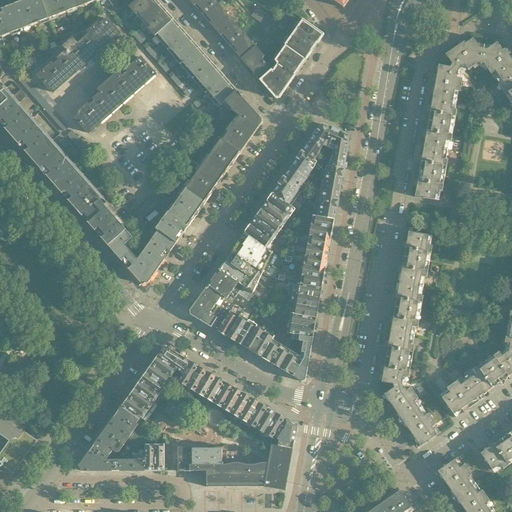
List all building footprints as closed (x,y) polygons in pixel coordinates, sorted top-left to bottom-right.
[(49,19),(41,0),(26,0),(11,6),(21,30),(49,19)] [(77,8),(73,0),(41,0),(49,19),(77,8)] [(86,5),(84,0),(73,0),(77,8),(86,5)] [(152,0),(137,0),(129,8),(136,15),(152,0)] [(161,5),(156,0),(152,0),(136,15),(142,22),(161,5)] [(214,0),(188,0),(210,25),(225,12),(214,0)] [(328,0),(331,2),(336,3),(343,8),(349,0),(328,0)] [(115,14),(121,8),(117,4),(111,9),(115,14)] [(167,12),(161,5),(142,22),(148,30),(167,12)] [(0,38),(21,30),(11,6),(0,10),(0,38)] [(277,22),(257,8),(251,16),(271,30),(277,22)] [(174,20),(167,12),(148,30),(155,37),(174,20)] [(225,12),(210,25),(220,36),(235,23),(225,12)] [(53,93),(76,72),(120,34),(107,19),(100,25),(98,23),(89,31),(91,33),(85,38),(80,34),(74,39),(73,38),(64,46),(67,50),(59,58),(60,60),(54,66),(52,64),(38,76),(53,93)] [(180,26),(174,20),(155,37),(161,44),(180,26)] [(301,22),(297,28),(285,46),(286,46),(280,54),(301,68),(323,38),(301,22)] [(256,47),(235,23),(220,36),(241,60),(256,47)] [(186,33),(180,26),(161,44),(167,51),(186,33)] [(192,40),(186,33),(167,51),(173,57),(192,40)] [(465,44),(462,39),(456,43),(458,46),(445,55),(452,65),(451,66),(458,71),(465,66),(468,71),(478,64),(481,64),(484,49),(480,48),(479,46),(479,44),(477,44),(473,39),(465,44)] [(199,48),(192,40),(173,57),(179,65),(199,48)] [(491,47),(490,46),(489,48),(487,50),(484,49),(481,64),(484,65),(491,75),(492,74),(498,82),(501,80),(500,79),(511,70),(511,60),(508,55),(511,53),(507,47),(502,51),(497,43),(491,47)] [(259,51),(256,47),(241,60),(250,70),(262,60),(264,56),(259,51)] [(157,55),(155,54),(159,51),(156,48),(153,51),(150,54),(154,58),(157,55)] [(205,55),(199,48),(179,65),(186,72),(205,55)] [(301,68),(280,54),(275,61),(278,65),(273,72),(287,88),(301,68)] [(212,62),(205,55),(186,72),(192,79),(212,62)] [(88,133),(155,74),(140,57),(126,70),(128,72),(123,77),(120,74),(118,76),(115,73),(109,79),(106,75),(105,76),(104,75),(98,80),(96,78),(82,90),(89,97),(98,89),(100,92),(94,98),(93,97),(86,102),(87,104),(78,112),(80,114),(75,119),(88,133)] [(262,60),(250,70),(259,80),(271,70),(262,60)] [(69,127),(30,83),(16,68),(11,62),(6,66),(11,72),(64,132),(69,127)] [(212,62),(192,79),(202,90),(221,73),(212,62)] [(437,75),(433,74),(432,81),(436,82),(433,96),(453,100),(453,101),(456,101),(458,92),(460,92),(462,79),(457,79),(458,71),(451,66),(450,67),(439,65),(437,75)] [(287,88),(273,72),(271,70),(259,80),(275,99),(280,98),(287,88)] [(511,70),(500,79),(501,80),(506,87),(501,90),(510,103),(511,101),(511,70)] [(221,73),(202,90),(212,101),(231,84),(221,73)] [(0,123),(82,216),(101,199),(95,192),(24,112),(18,105),(11,98),(0,84),(0,123)] [(237,91),(231,84),(212,101),(218,108),(223,104),(237,91)] [(244,99),(237,91),(223,104),(231,111),(244,99)] [(453,100),(433,96),(431,106),(428,105),(427,112),(430,112),(428,122),(454,126),(457,110),(451,109),(453,101),(453,100)] [(262,119),(244,99),(231,111),(240,117),(258,129),(262,123),(262,119)] [(213,113),(210,116),(207,118),(211,123),(217,118),(213,113)] [(258,129),(240,117),(234,124),(232,123),(226,131),(228,133),(223,140),(241,153),(258,129)] [(454,126),(428,122),(427,131),(423,130),(422,137),(426,137),(424,146),(444,150),(446,141),(451,142),(454,126)] [(330,146),(336,131),(322,125),(312,139),(322,147),(325,144),(330,146)] [(67,135),(86,157),(91,153),(72,131),(67,135)] [(349,136),(336,131),(330,146),(334,148),(334,152),(346,155),(349,136)] [(69,145),(63,138),(58,143),(63,149),(69,145)] [(241,153),(223,140),(221,139),(203,164),(223,178),(241,153)] [(319,157),(321,151),(322,147),(312,139),(300,155),(314,166),(317,163),(315,162),(319,157)] [(332,156),(334,152),(334,148),(330,146),(325,144),(322,147),(321,151),(323,152),(321,157),(327,159),(329,155),(332,156)] [(444,150),(424,146),(422,156),(419,155),(418,162),(421,162),(419,172),(445,176),(448,160),(442,159),(444,150)] [(343,174),(346,155),(334,152),(332,156),(328,165),(327,171),(343,174)] [(300,155),(291,168),(307,179),(310,175),(309,174),(312,170),(311,170),(314,166),(300,155)] [(92,164),(104,177),(109,173),(97,160),(92,164)] [(223,178),(203,164),(186,189),(205,203),(223,178)] [(291,168),(282,181),(295,191),(297,188),(300,189),(307,179),(291,168)] [(343,174),(327,171),(325,171),(324,176),(323,176),(322,181),(321,181),(320,186),(340,190),(343,174)] [(445,176),(419,172),(418,181),(414,180),(413,187),(417,187),(415,197),(422,198),(423,200),(425,199),(435,200),(437,191),(442,192),(445,176)] [(282,181),(273,193),(289,204),(295,196),(292,194),(295,191),(282,181)] [(340,190),(320,186),(319,197),(322,197),(321,202),(337,205),(340,190)] [(161,189),(134,213),(139,218),(166,194),(161,189)] [(188,227),(205,203),(186,189),(169,213),(188,227)] [(273,193),(267,202),(287,216),(290,211),(293,213),(296,209),(289,204),(273,193)] [(113,215),(110,212),(100,201),(101,199),(82,216),(108,246),(127,229),(127,228),(125,230),(113,215)] [(267,202),(262,210),(282,224),(285,219),(288,221),(290,218),(287,216),(267,202)] [(337,205),(321,202),(320,205),(317,205),(315,216),(334,220),(337,205)] [(262,210),(257,217),(277,231),(280,227),(282,228),(284,226),(282,224),(262,210)] [(122,212),(117,216),(121,220),(126,216),(122,212)] [(176,244),(188,227),(169,213),(168,212),(156,229),(158,231),(176,244)] [(334,220),(315,216),(313,216),(311,226),(332,230),(334,220)] [(257,217),(251,225),(271,239),(275,234),(277,236),(279,233),(277,231),(257,217)] [(251,225),(246,233),(245,233),(265,247),(269,242),(271,244),(273,241),(271,239),(251,225)] [(132,226),(128,229),(134,236),(137,233),(132,226)] [(332,230),(311,226),(309,236),(331,239),(332,230)] [(134,236),(128,229),(127,229),(108,246),(121,261),(131,252),(125,245),(134,236)] [(176,244),(158,231),(147,247),(165,260),(176,244)] [(417,232),(416,233),(409,232),(407,242),(403,241),(402,248),(406,248),(404,257),(429,262),(432,246),(427,245),(428,236),(419,234),(417,232)] [(276,256),(265,247),(245,233),(232,252),(266,276),(274,279),(283,260),(276,256)] [(331,239),(309,236),(307,246),(329,250),(331,239)] [(329,250),(307,246),(305,255),(327,259),(329,250)] [(165,260),(147,247),(141,255),(159,268),(165,260)] [(159,268),(141,255),(138,260),(131,252),(121,261),(142,285),(148,284),(159,268)] [(266,276),(232,252),(219,270),(238,284),(242,287),(256,297),(266,276)] [(327,259),(305,255),(304,265),(325,269),(327,259)] [(429,262),(404,257),(402,267),(399,266),(398,272),(401,273),(399,283),(419,287),(421,277),(426,278),(429,262)] [(325,269),(304,265),(302,274),(324,278),(325,269)] [(238,284),(219,270),(213,278),(237,294),(242,287),(238,284)] [(324,278),(302,274),(300,284),(322,287),(324,278)] [(207,286),(225,299),(231,303),(237,294),(213,278),(207,286)] [(322,287),(300,284),(298,283),(292,282),(291,293),(320,298),(322,287)] [(419,287),(399,283),(398,292),(394,291),(393,298),(397,298),(395,307),(420,312),(423,296),(418,295),(419,287)] [(225,299),(207,286),(201,295),(218,307),(219,307),(225,299)] [(318,308),(320,298),(291,293),(289,303),(318,308)] [(231,311),(235,305),(241,306),(245,308),(248,302),(237,294),(231,303),(225,299),(219,307),(218,307),(212,314),(217,317),(211,327),(218,332),(231,311)] [(218,307),(201,295),(195,303),(212,314),(218,307)] [(217,317),(212,314),(195,303),(189,311),(190,315),(211,327),(217,317)] [(317,317),(318,308),(289,303),(287,312),(291,313),(317,317)] [(420,312),(395,307),(393,317),(390,316),(389,323),(392,323),(391,332),(410,336),(412,327),(417,328),(420,312)] [(227,337),(239,319),(232,315),(234,313),(231,311),(218,332),(227,337)] [(315,327),(317,317),(291,313),(289,322),(315,327)] [(269,325),(272,322),(265,314),(262,317),(269,325)] [(240,316),(239,319),(227,337),(235,342),(247,323),(242,320),(244,318),(240,316)] [(247,323),(235,342),(244,347),(257,326),(248,320),(247,323)] [(313,338),(315,327),(289,322),(287,333),(293,334),(294,334),(313,338)] [(257,326),(244,347),(253,353),(266,331),(257,326)] [(266,331),(253,353),(261,357),(272,339),(274,336),(266,331)] [(410,336),(391,332),(389,341),(385,341),(384,347),(388,348),(386,357),(411,362),(414,346),(409,345),(410,336)] [(309,358),(313,338),(294,334),(293,334),(292,340),(303,342),(300,356),(309,358)] [(270,363),(281,344),(272,339),(261,357),(270,363)] [(280,369),(291,350),(286,348),(281,344),(270,363),(280,369)] [(163,348),(157,357),(176,370),(183,374),(191,362),(167,348),(163,348)] [(289,375),(300,356),(297,354),(291,350),(280,369),(289,375)] [(511,354),(508,352),(502,356),(499,352),(486,361),(500,382),(503,380),(505,381),(507,379),(507,378),(508,377),(510,380),(511,378),(511,354)] [(300,356),(289,375),(302,382),(305,380),(309,358),(300,356)] [(157,357),(151,365),(170,378),(176,370),(157,357)] [(411,362),(386,357),(384,366),(381,366),(380,372),(383,373),(382,382),(393,384),(393,386),(402,384),(403,377),(409,378),(411,362)] [(500,382),(486,361),(472,370),(475,375),(468,380),(480,397),(483,395),(484,395),(486,394),(486,392),(487,391),(489,394),(495,391),(493,388),(494,387),(495,387),(497,386),(497,384),(500,382)] [(199,367),(191,362),(183,374),(178,382),(187,387),(199,367)] [(170,378),(151,365),(146,373),(165,387),(171,379),(170,378)] [(208,372),(199,367),(187,387),(195,393),(208,372)] [(219,379),(208,372),(195,393),(200,395),(204,398),(211,387),(214,386),(219,379)] [(165,387),(146,373),(140,381),(161,396),(164,391),(163,390),(165,387)] [(231,386),(219,379),(214,386),(211,387),(204,398),(221,408),(228,397),(227,393),(231,386)] [(477,399),(480,397),(468,380),(460,385),(457,381),(447,388),(450,393),(442,398),(448,407),(447,408),(449,409),(453,415),(457,413),(458,413),(460,412),(461,410),(461,409),(464,412),(469,408),(467,405),(473,401),(474,402),(476,400),(477,399)] [(140,381),(133,390),(154,405),(161,396),(140,381)] [(406,391),(402,384),(393,386),(394,388),(384,395),(387,398),(386,400),(387,401),(389,402),(390,403),(387,405),(391,410),(394,408),(398,414),(397,416),(399,417),(400,418),(402,421),(422,407),(417,400),(418,399),(411,388),(406,391)] [(242,393),(232,386),(231,386),(227,393),(228,397),(221,408),(229,413),(242,393)] [(143,421),(154,405),(133,390),(122,407),(140,419),(143,421)] [(251,398),(242,393),(229,413),(238,418),(251,398)] [(259,403),(251,398),(238,418),(247,424),(259,403)] [(268,408),(259,403),(247,424),(255,429),(268,408)] [(29,425),(2,405),(0,408),(0,434),(10,441),(7,445),(4,449),(1,454),(0,455),(0,468),(2,466),(13,473),(37,440),(24,432),(29,425)] [(122,407),(115,416),(135,430),(138,425),(136,424),(140,419),(122,407)] [(427,414),(422,407),(402,421),(404,423),(404,425),(405,427),(407,427),(411,433),(408,435),(412,441),(415,439),(416,440),(415,441),(416,443),(418,443),(420,447),(426,443),(428,443),(429,441),(437,435),(432,427),(436,424),(429,413),(427,414)] [(276,413),(268,408),(255,429),(264,434),(276,413)] [(285,419),(276,413),(264,434),(273,440),(274,438),(285,419)] [(115,416),(109,424),(129,438),(135,430),(115,416)] [(295,425),(285,419),(274,438),(278,440),(277,445),(293,448),(297,428),(295,425)] [(109,424),(104,432),(123,446),(129,438),(109,424)] [(511,427),(507,431),(509,434),(508,434),(506,434),(505,435),(504,437),(502,439),(511,454),(511,427)] [(104,432),(97,441),(112,451),(115,453),(118,453),(123,446),(104,432)] [(511,462),(511,454),(502,439),(499,441),(497,441),(495,442),(495,444),(494,444),(492,441),(486,445),(488,448),(487,449),(486,448),(484,450),(484,451),(480,454),(485,460),(484,462),(486,462),(492,470),(500,465),(503,469),(511,462)] [(112,451),(97,441),(79,466),(82,471),(116,471),(116,460),(108,460),(107,459),(112,451)] [(250,465),(249,465),(247,465),(245,465),(241,464),(238,463),(232,463),(227,465),(222,465),(222,447),(178,447),(178,471),(202,471),(206,471),(207,487),(264,487),(285,491),(293,449),(272,445),(269,461),(268,463),(265,463),(261,463),(254,465),(250,465)] [(145,446),(145,451),(145,471),(154,471),(154,446),(145,446)] [(164,446),(154,446),(154,471),(164,471),(164,446)] [(134,454),(134,458),(134,471),(145,471),(145,451),(140,451),(140,454),(134,454)] [(128,460),(116,460),(116,471),(134,471),(134,458),(128,458),(128,460)] [(467,478),(470,476),(472,475),(464,465),(463,466),(457,458),(438,471),(440,475),(440,476),(441,478),(443,479),(440,482),(444,487),(447,485),(451,491),(451,492),(452,494),(454,495),(456,497),(472,486),(467,478)] [(489,511),(493,510),(489,504),(488,502),(489,501),(482,490),(478,493),(472,486),(456,497),(458,500),(457,502),(459,504),(460,504),(464,510),(461,511),(489,511)] [(410,511),(413,510),(400,491),(392,496),(390,493),(384,497),(386,500),(373,509),(375,511),(410,511)]
